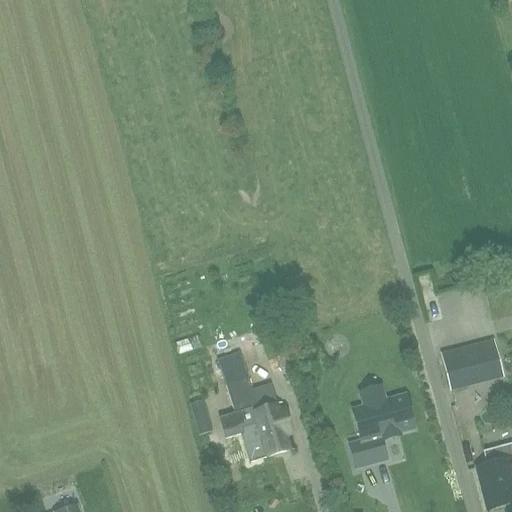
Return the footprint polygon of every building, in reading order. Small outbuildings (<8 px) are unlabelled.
[(425,287),(431,311),(443,308),(436,283),(425,287)] [(403,344),(403,323),(383,322),(383,344),(403,344)] [(495,342),(443,355),(451,386),(503,373),(495,342)] [(258,415),(255,404),(248,379),(226,386),(235,415),(219,420),(225,441),(241,436),(249,464),(293,450),(280,408),(258,415)] [(356,470),(389,461),(384,441),(414,432),(404,398),(384,404),(382,399),(364,404),(365,409),(353,412),(362,443),(349,446),(356,470)] [(198,437),(201,436),(213,433),(204,402),(192,406),(189,407),(198,437)] [(489,466),(478,469),(489,511),(511,504),(511,458),(509,447),(485,454),(489,466)] [(402,481),(409,511),(441,511),(432,474),(402,481)]
